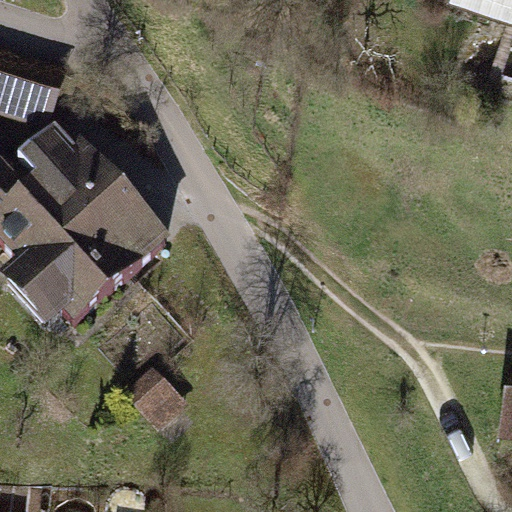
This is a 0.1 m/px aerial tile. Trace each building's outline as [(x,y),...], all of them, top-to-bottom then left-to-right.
[(511,0),(487,0),(511,8),(511,0)] [(0,55),(0,111),(51,129),(68,78),(0,55)] [(0,169),(0,251),(21,275),(7,287),(47,331),(65,315),(75,326),(162,248),(78,155),(74,159),(54,137),(8,178),(0,169)] [(157,372),(127,400),(159,433),(188,405),(157,372)] [(511,375),(504,375),(498,430),(511,431),(511,375)]
